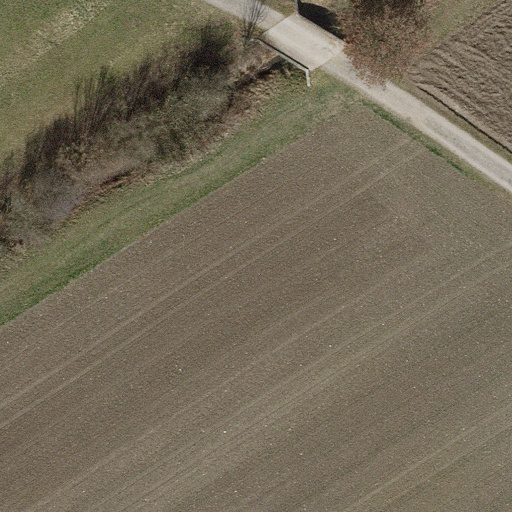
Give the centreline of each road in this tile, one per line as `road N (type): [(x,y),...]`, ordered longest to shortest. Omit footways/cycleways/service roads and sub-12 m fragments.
road 1 (track): [(336,68),(511,189)]
road 2 (track): [(216,0),(336,68)]
